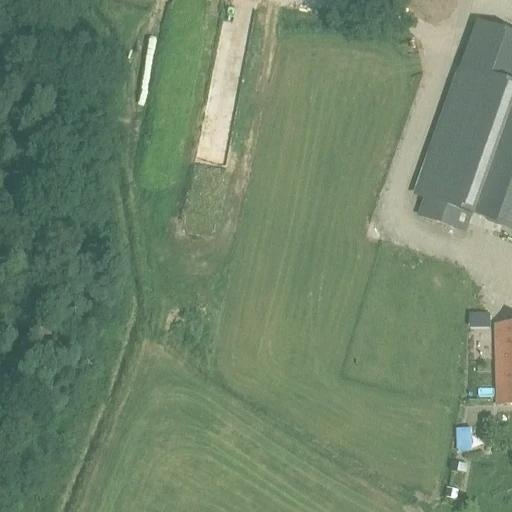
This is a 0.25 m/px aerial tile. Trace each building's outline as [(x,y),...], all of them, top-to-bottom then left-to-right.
[(464,233),(470,214),(511,229),(511,225),(511,34),(478,23),(462,68),(416,196),(426,199),(419,217),(464,233)] [(511,323),(496,324),(497,406),(511,405),(511,323)] [(471,429),(457,429),(457,451),(472,451),(471,429)] [(452,463),(450,472),(465,475),(467,466),(452,463)] [(448,488),(446,498),(457,501),(459,491),(448,488)]
